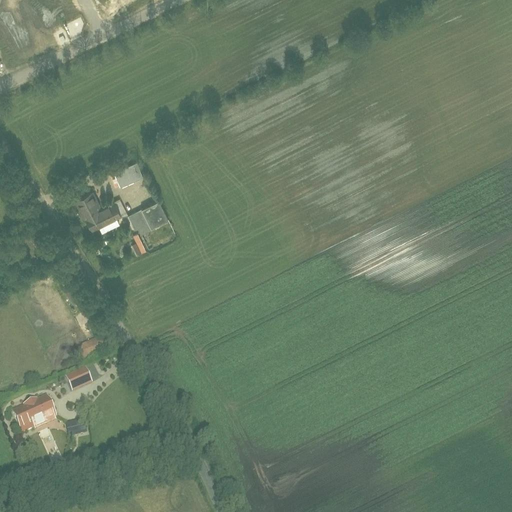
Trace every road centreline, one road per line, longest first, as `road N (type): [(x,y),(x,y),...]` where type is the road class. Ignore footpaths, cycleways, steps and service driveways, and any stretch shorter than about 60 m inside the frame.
road 1 (unclassified): [(0,139),(194,451),(221,511)]
road 2 (track): [(5,511),(194,451)]
road 3 (unclassified): [(0,91),(110,33)]
